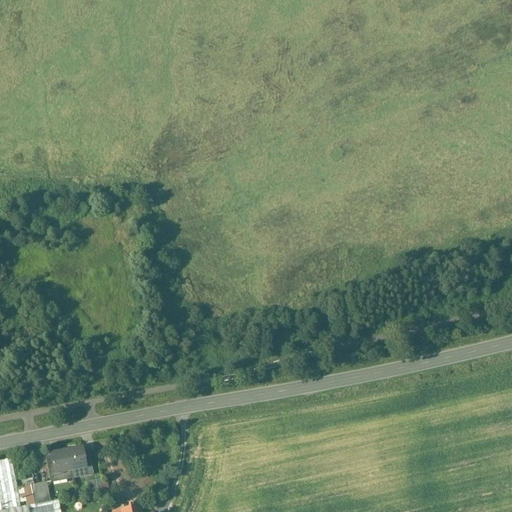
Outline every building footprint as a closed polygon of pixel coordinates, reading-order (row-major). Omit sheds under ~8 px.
[(82,450),(67,453),(70,471),(72,471),(90,467),(88,452),(83,453),(82,450)] [(73,479),(72,471),(70,471),(67,453),(51,456),(51,459),(47,460),(52,483),(73,479)] [(0,461),(0,511),(21,508),(11,459),(0,461)] [(100,480),(86,483),(88,495),(103,492),(100,480)] [(31,486),(34,505),(50,502),(46,483),(30,486),(31,486)] [(34,505),(31,486),(25,487),(29,506),(34,505)]
